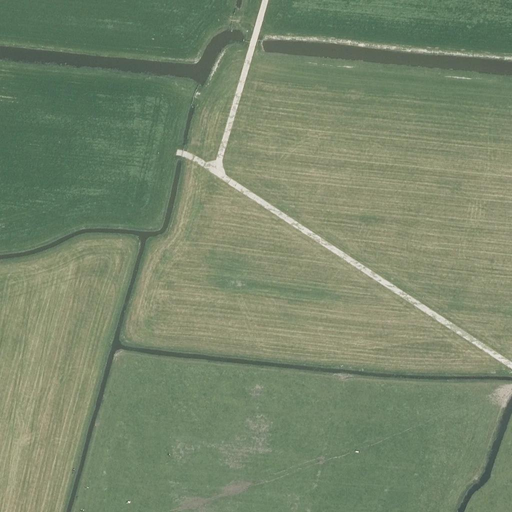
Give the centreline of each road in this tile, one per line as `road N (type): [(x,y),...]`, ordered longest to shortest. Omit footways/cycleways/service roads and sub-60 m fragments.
road 1 (track): [(511,366),(177,153)]
road 2 (track): [(215,172),(264,0)]
